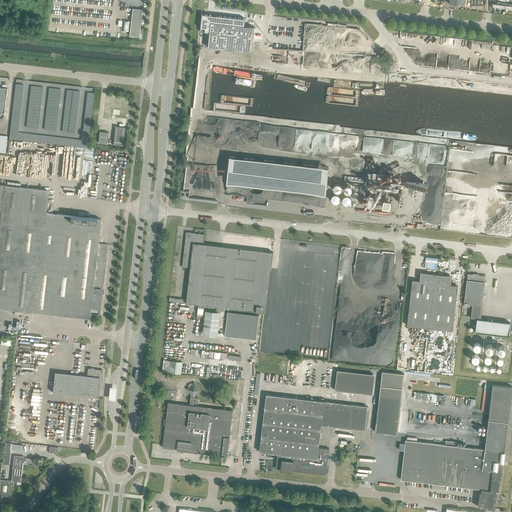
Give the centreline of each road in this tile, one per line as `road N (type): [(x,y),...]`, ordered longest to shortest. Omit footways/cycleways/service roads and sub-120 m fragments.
road 1 (unclassified): [(511,252),(155,209)]
road 2 (unclassified): [(447,503),(135,466)]
road 3 (unknown): [(399,239),(414,178),(406,167),(249,152)]
road 4 (unclassified): [(376,14),(414,75),(511,85)]
road 5 (unclassified): [(153,83),(0,64)]
road 6 (unknown): [(238,479),(245,373),(215,367)]
road 7 (unclassified): [(511,29),(376,14)]
road 8 (secondary): [(142,207),(127,334)]
road 9 (secondary): [(141,336),(155,209)]
road 10 (unclassified): [(127,334),(0,324)]
road 11 (secondary): [(153,83),(142,207)]
road 12 (secondary): [(155,209),(168,86)]
